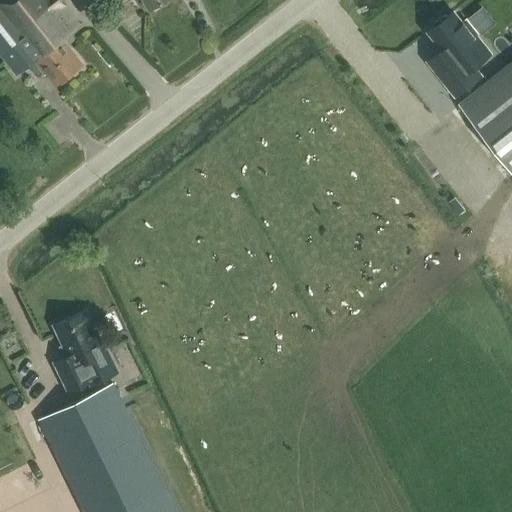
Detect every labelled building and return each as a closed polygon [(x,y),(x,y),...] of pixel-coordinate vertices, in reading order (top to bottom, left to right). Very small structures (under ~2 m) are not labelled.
[(0,0),(0,51),(16,72),(34,57),(44,70),(47,68),(57,82),(81,64),(61,37),(79,23),(61,0),(0,0)] [(462,22),(454,11),(448,16),(444,15),(435,22),(434,26),(428,31),(442,48),(440,50),(448,61),(436,70),(455,95),(478,78),(470,68),(490,53),(476,35),(478,33),(467,18),(462,22)] [(511,62),(462,103),(511,167),(511,62)] [(70,354),(55,361),(69,390),(88,381),(91,387),(120,372),(108,347),(105,349),(87,310),(56,324),(70,354)] [(125,394),(142,384),(136,371),(118,381),(125,394)] [(85,511),(176,511),(112,382),(39,418),(85,511)] [(134,406),(145,431),(159,425),(148,400),(134,406)]
